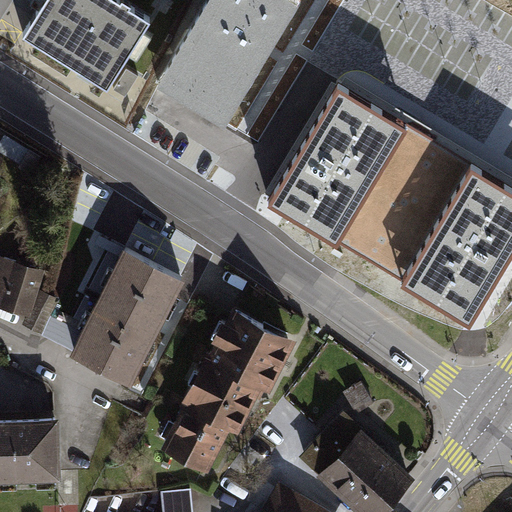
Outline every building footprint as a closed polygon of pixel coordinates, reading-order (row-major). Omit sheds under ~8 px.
[(122,0),(43,0),(23,32),(107,85),(150,17),(122,0)] [(296,0),(207,0),(158,81),(225,121),(297,1),(296,0)] [(138,74),(127,67),(114,88),(125,95),(138,74)] [(338,78),(302,137),(405,199),(441,141),(338,78)] [(21,162),(30,149),(4,133),(0,140),(0,149),(3,149),(3,152),(21,162)] [(370,258),(405,199),(302,137),(267,195),(370,258)] [(511,183),(441,141),(405,199),(505,259),(511,248),(511,183)] [(21,162),(19,166),(30,172),(40,155),(30,149),(21,162)] [(470,318),(505,259),(405,199),(370,258),(470,318)] [(126,247),(75,348),(129,376),(181,275),(126,247)] [(0,298),(27,307),(38,271),(15,264),(17,260),(0,254),(0,298)] [(56,299),(40,291),(26,320),(41,328),(56,299)] [(190,401),(168,444),(205,463),(227,420),(236,424),(252,392),(258,395),(265,383),(267,384),(289,340),(262,327),(264,323),(236,309),(212,356),(208,354),(199,370),(203,372),(197,384),(194,382),(185,399),(190,401)] [(346,389),(358,409),(373,400),(361,380),(346,389)] [(0,471),(57,470),(55,411),(6,413),(6,418),(0,418),(0,471)] [(304,454),(366,511),(376,511),(410,476),(342,413),(304,454)] [(125,477),(109,469),(104,481),(120,488),(125,477)] [(166,511),(192,511),(190,486),(164,488),(166,511)] [(315,511),(282,492),(269,511),(315,511)]
